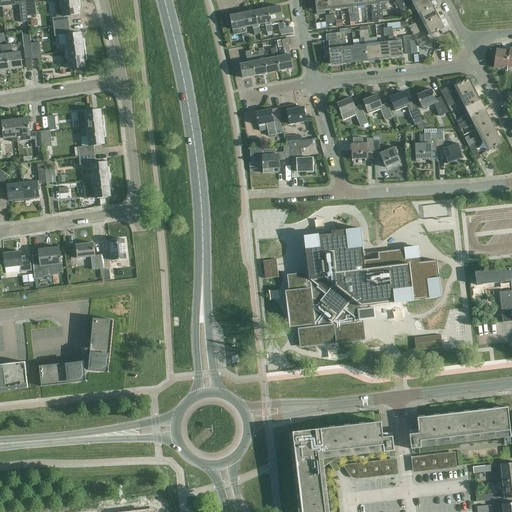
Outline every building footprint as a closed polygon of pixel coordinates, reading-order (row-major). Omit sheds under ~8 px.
[(15,3),(14,0),(1,0),(2,7),(19,5),(21,24),(28,23),(28,17),(26,2),(15,3)] [(26,2),(28,17),(37,16),(35,0),(26,2)] [(54,27),(70,26),(69,17),(80,16),(78,0),(64,0),(63,0),(65,17),(53,19),(54,27)] [(325,11),(329,10),(328,0),(315,0),(317,14),(325,13),(325,11)] [(328,0),(329,10),(341,9),(340,0),(328,0)] [(354,21),(353,7),(352,0),(340,0),(341,9),(348,8),(348,13),(349,13),(350,22),(351,22),(354,21)] [(358,6),(365,6),(364,0),(352,0),(353,7),(354,21),(360,21),(358,6)] [(378,19),(377,5),(376,0),(364,0),(365,6),(372,5),(374,23),(379,23),(378,19)] [(386,10),(385,4),(389,3),(388,0),(376,0),(377,5),(378,19),(383,18),(382,10),(386,10)] [(413,3),(419,0),(410,0),(406,2),(405,3),(403,0),(394,0),(398,6),(400,10),(408,6),(413,3)] [(418,14),(432,7),(428,0),(419,0),(413,3),(418,14)] [(285,29),(281,6),(268,9),(270,22),(271,22),(278,21),(281,36),(286,35),(285,29)] [(411,31),(419,27),(424,25),(438,18),(432,7),(418,14),(422,21),(417,23),(409,27),(411,31)] [(270,22),(268,9),(255,11),(258,25),(265,23),(267,33),(268,37),(273,36),(273,31),(271,22),(270,22)] [(260,34),(258,25),(255,11),(243,14),(246,27),(253,26),(255,35),(260,34)] [(248,37),(246,27),(243,14),(231,16),(234,35),(242,34),(243,38),(248,37)] [(430,36),(443,29),(438,18),(424,25),(419,27),(411,31),(413,35),(426,29),(430,36)] [(407,38),(413,35),(411,31),(409,27),(406,22),(401,22),(401,26),(407,38)] [(69,52),(84,51),(82,33),(71,35),(70,26),(54,27),(55,36),(67,35),(69,52)] [(355,62),(367,60),(366,45),(365,39),(364,30),(364,27),(360,27),(361,39),(360,39),(360,45),(354,46),(355,62)] [(389,36),(390,42),(391,58),(404,56),(402,41),(394,42),(392,27),(388,28),(389,36)] [(355,62),(354,46),(354,45),(347,46),(347,40),(346,40),(345,32),(340,33),(344,63),(355,62)] [(326,35),(327,41),(329,41),(330,49),(331,64),(344,63),(340,33),(336,33),(336,34),(326,35)] [(430,41),(427,35),(416,41),(419,47),(430,41)] [(294,68),(288,39),(278,41),(279,48),(283,47),(285,55),(278,57),(281,71),(294,68)] [(418,53),(417,46),(416,41),(404,42),(405,55),(418,54),(418,53)] [(379,59),(391,58),(390,42),(378,43),(379,59)] [(31,47),(32,59),(42,58),(40,43),(30,44),(31,47)] [(367,60),(379,59),(378,43),(366,45),(367,60)] [(0,71),(10,70),(7,45),(1,46),(2,52),(4,52),(4,55),(0,55),(0,71)] [(11,54),(11,51),(13,51),(12,45),(7,45),(10,70),(23,69),(21,53),(11,54)] [(26,60),(32,59),(31,47),(24,48),(26,60)] [(278,57),(276,48),(271,49),(273,58),(266,59),(265,59),(268,73),(281,71),(278,57)] [(253,62),(256,76),(268,73),(265,59),(266,59),(264,50),(258,51),(259,55),(252,57),(253,62)] [(510,52),(509,52),(497,50),(494,68),(501,69),(501,66),(507,67),(510,52)] [(70,70),(86,68),(84,51),(69,52),(70,70)] [(253,62),(252,57),(251,53),(246,54),(248,63),(240,64),(243,78),(256,76),(253,62)] [(447,104),(455,100),(460,97),(474,90),(468,79),(455,86),(458,93),(453,96),(452,97),(445,100),(447,104)] [(445,100),(452,97),(447,88),(441,91),(445,100)] [(435,104),(439,116),(448,113),(441,98),(436,100),(432,89),(417,95),(422,109),(435,104)] [(466,108),(479,101),(474,90),(460,97),(466,108)] [(409,103),(405,92),(390,98),(396,111),(408,107),(414,121),(421,118),(414,101),(409,103)] [(382,106),(378,95),(363,101),(369,115),(381,110),(385,121),(393,118),(387,104),(382,106)] [(356,108),(352,98),(338,104),(342,113),(341,113),(344,120),(356,115),(361,127),(369,124),(361,105),(356,108)] [(471,119),(485,112),(479,101),(466,108),(471,119)] [(280,114),(281,119),(289,117),(290,124),(307,121),(304,107),(297,109),(296,104),(279,108),(280,114)] [(281,119),(280,114),(280,115),(273,116),(272,109),(256,113),(259,125),(267,124),(269,136),(284,133),(281,119)] [(88,129),(103,127),(101,110),(86,112),(88,129)] [(477,129),(490,122),(485,112),(471,119),(466,121),(458,125),(461,130),(474,124),(477,129)] [(29,118),(16,120),(18,142),(31,140),(30,133),(29,118)] [(16,120),(2,122),(4,135),(4,138),(4,139),(12,138),(13,142),(18,142),(16,120)] [(477,142),(482,140),(496,133),(490,122),(477,129),(480,136),(471,141),(469,136),(465,138),(469,146),(477,142)] [(79,157),(95,155),(94,146),(105,145),(103,127),(88,129),(90,146),(78,148),(79,157)] [(417,160),(433,159),(432,151),(438,150),(437,140),(438,140),(437,129),(426,130),(426,133),(424,133),(425,144),(416,144),(417,160)] [(41,134),(43,147),(52,146),(50,131),(41,132),(41,134)] [(488,151),(501,144),(496,133),(482,140),(488,151)] [(41,134),(34,135),(35,140),(36,148),(38,147),(42,147),(43,147),(41,134)] [(375,154),(374,141),(374,139),(367,139),(367,143),(352,144),(352,160),(368,159),(368,153),(375,154)] [(437,140),(438,150),(444,150),(448,164),(464,159),(459,144),(444,149),(444,140),(438,140),(437,140)] [(302,159),(302,153),(302,141),(290,141),(290,145),(291,160),(297,160),(298,172),(314,171),(313,158),(302,159)] [(374,141),(375,154),(380,154),(386,168),(401,161),(394,147),(380,154),(379,141),(374,141)] [(477,161),(482,158),(476,148),(479,146),(477,142),(469,146),(471,150),(477,161)] [(284,153),(276,153),(276,156),(263,156),(263,163),(263,164),(264,174),(275,174),(274,169),(280,168),(280,161),(291,160),(290,145),(284,146),(284,153)] [(94,182),(109,180),(107,163),(96,164),(95,155),(79,157),(80,166),(92,164),(94,182)] [(47,184),(56,183),(55,168),(45,169),(47,184)] [(38,185),(47,184),(45,169),(38,169),(40,182),(23,184),(25,200),(40,198),(38,185)] [(25,200),(23,184),(6,186),(5,173),(0,173),(0,189),(8,189),(9,201),(25,200)] [(58,176),(58,183),(66,183),(65,175),(58,176)] [(96,199),(111,197),(109,180),(94,182),(95,191),(96,198),(96,199)] [(288,297),(289,305),(291,327),(299,326),(299,331),(301,346),(316,345),(339,342),(362,339),(364,339),(362,323),(360,323),(360,321),(360,319),(367,309),(368,308),(370,306),(406,301),(441,297),(437,261),(421,262),(419,248),(378,253),(378,259),(365,260),(361,228),(338,231),(304,235),(309,274),(301,275),(299,275),(299,273),(293,274),(293,276),(289,276),(291,296),(288,297)] [(103,270),(111,269),(110,262),(127,260),(124,240),(110,242),(112,254),(101,256),(103,270)] [(103,270),(101,256),(96,256),(94,244),(76,246),(78,259),(91,257),(93,271),(103,270)] [(35,279),(45,278),(45,276),(49,276),(48,266),(62,264),(60,248),(39,250),(40,255),(33,256),(35,279)] [(30,256),(22,257),(22,252),(4,254),(6,268),(21,266),(21,272),(32,271),(30,256)] [(277,260),(263,261),(264,264),(265,275),(265,279),(279,278),(278,270),(277,266),(277,260)] [(511,281),(511,290),(499,292),(503,323),(511,321),(511,267),(475,272),(477,285),(511,281)] [(109,373),(113,328),(114,320),(94,318),(91,349),(89,349),(87,349),(85,350),(84,352),(83,354),(84,361),(40,366),(42,387),(87,382),(86,371),(109,373)] [(442,335),(415,338),(415,339),(415,341),(415,343),(415,346),(416,351),(443,348),(442,335)] [(0,391),(29,388),(26,362),(0,365),(0,391)] [(508,407),(418,418),(420,434),(410,435),(412,449),(422,448),(511,437),(508,407)] [(384,438),(382,422),(293,432),(302,511),(329,511),(324,468),(329,464),(336,473),(338,471),(341,470),(334,461),(339,457),(384,452),(384,453),(395,451),(393,437),(384,438)] [(454,454),(413,458),(414,472),(456,467),(454,454)] [(345,466),(344,465),(351,475),(353,477),(355,478),(358,478),(398,474),(396,460),(345,466)] [(511,497),(511,462),(501,464),(502,474),(504,474),(504,480),(503,480),(503,483),(505,483),(505,488),(504,488),(505,499),(511,497)] [(511,511),(511,502),(503,504),(503,511),(511,511)]
